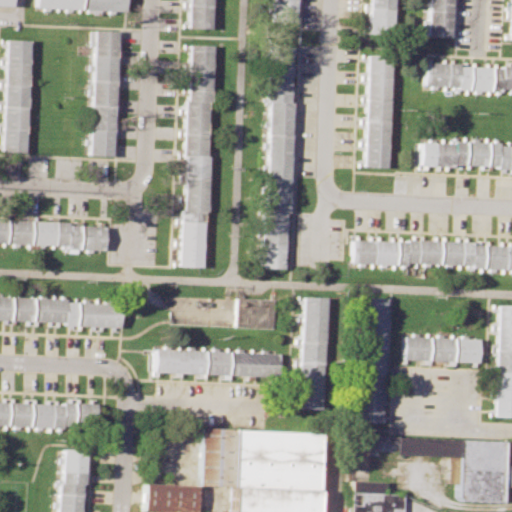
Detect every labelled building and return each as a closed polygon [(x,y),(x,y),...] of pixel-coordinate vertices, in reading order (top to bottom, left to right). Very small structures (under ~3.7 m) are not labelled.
[(30,0),(30,4),(120,9),(120,0),(30,0)] [(184,25),(184,0),(209,0),(209,26),(184,25)] [(265,0),(265,19),(291,20),(292,0),(265,0)] [(364,32),(364,0),(390,0),(390,33),(364,32)] [(421,34),(421,0),(448,0),(448,34),(421,34)] [(82,153),(88,29),(116,30),(110,154),(82,153)] [(0,146),(0,34),(25,35),(20,147),(0,146)] [(255,263),(265,41),(291,42),(281,264),(255,263)] [(175,263),(185,42),(210,43),(200,264),(175,263)] [(359,165),(362,53),(387,54),(384,166),(359,165)] [(419,61),(511,63),(511,90),(418,88),(419,61)] [(511,168),(415,164),(416,140),(511,144),(511,168)] [(0,244),(100,249),(101,224),(0,219),(0,244)] [(346,238),(511,244),(511,267),(345,261),(346,238)] [(294,406),(299,294),(323,295),(318,407),(294,406)] [(0,322),(115,328),(117,303),(0,296),(0,322)] [(236,297),(273,299),(271,327),(235,326),(236,297)] [(354,422),(358,297),(382,297),(378,422),(354,422)] [(511,416),(490,416),(493,302),(511,302),(511,416)] [(399,334),(475,337),(474,363),(398,360),(399,334)] [(151,346),(276,351),(275,375),(150,370),(151,346)] [(0,425),(89,429),(90,403),(0,399),(0,425)] [(194,484),(229,487),(232,428),(196,426),(194,484)] [(227,511),(229,487),(232,428),(318,432),(314,511),(227,511)] [(453,500),(500,502),(500,486),(511,486),(511,467),(500,467),(501,438),(455,437),(453,500)] [(362,466),(363,439),(352,438),(351,466),(362,466)] [(80,447),(78,511),(51,511),(53,446),(80,447)] [(139,483),(194,484),(193,511),(139,510),(139,483)] [(347,511),(400,511),(401,494),(349,491),(347,511)]
